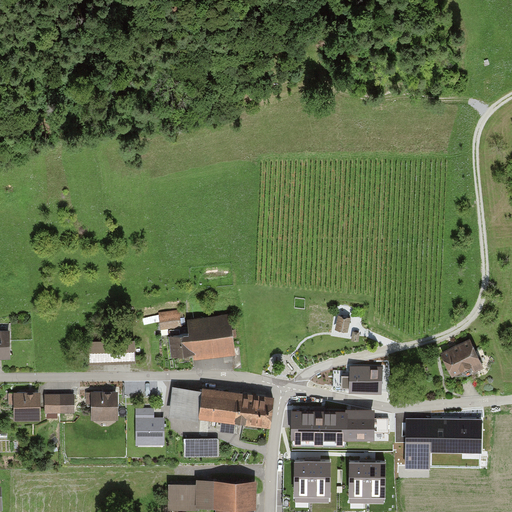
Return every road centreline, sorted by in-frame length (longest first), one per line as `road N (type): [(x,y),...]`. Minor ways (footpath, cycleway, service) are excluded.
road 1 (track): [(511,99),(484,120),(478,137),(488,274),(478,312),(451,333),(326,366),(287,388)]
road 2 (residential): [(287,388),(215,375),(0,377)]
road 3 (residential): [(287,388),(400,409),(486,402)]
road 4 (residential): [(271,511),(287,388)]
